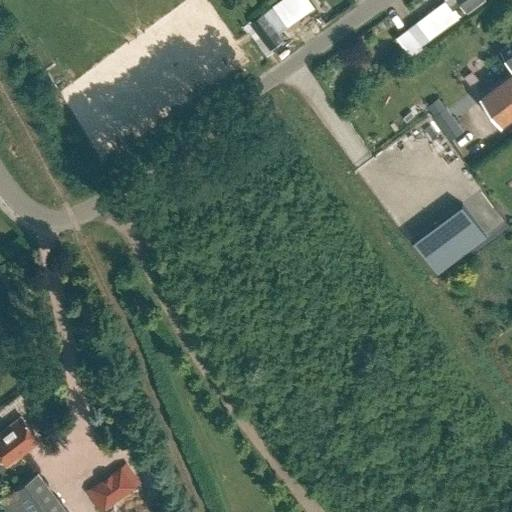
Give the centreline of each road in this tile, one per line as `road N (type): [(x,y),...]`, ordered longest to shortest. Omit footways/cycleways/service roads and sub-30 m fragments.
road 1 (residential): [(376,0),(83,216),(51,222),(20,207),(0,179)]
road 2 (track): [(112,197),(181,340),(311,511)]
